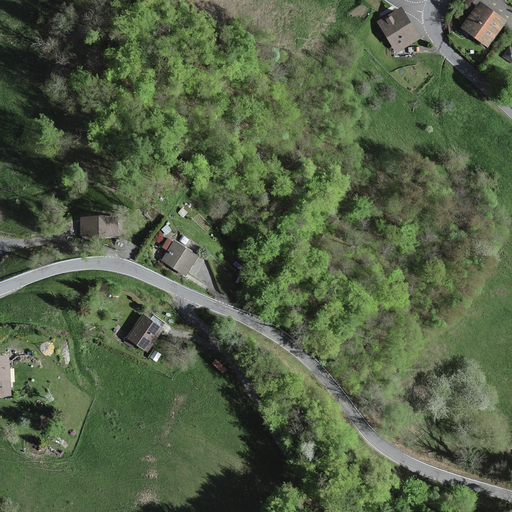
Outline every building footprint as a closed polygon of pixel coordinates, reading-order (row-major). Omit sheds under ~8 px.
[(508,23),(481,2),(461,28),(488,49),(508,23)] [(421,39),(402,8),(377,23),(396,55),(421,39)] [(153,210),(147,206),(145,209),(146,210),(145,212),(149,215),(153,210)] [(114,218),(80,220),(81,237),(115,235),(114,218)] [(202,260),(174,241),(173,242),(168,238),(161,248),(167,252),(160,261),(184,277),(191,267),(196,270),(202,260)] [(163,330),(141,315),(124,339),(146,355),(163,330)]
